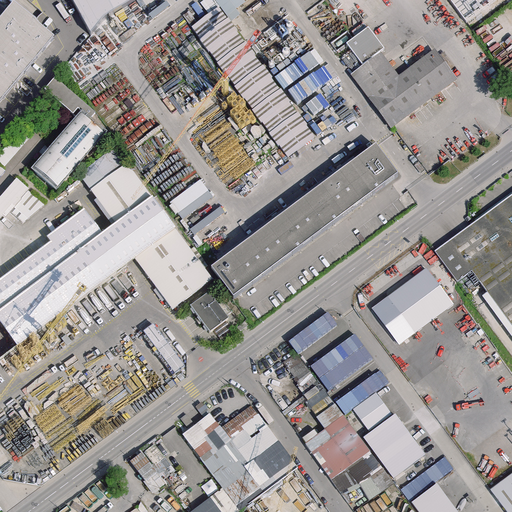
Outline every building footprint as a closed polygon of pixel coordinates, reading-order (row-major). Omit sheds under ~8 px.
[(134,0),(72,0),(91,35),(106,19),(114,13),(134,0)] [(242,0),(214,0),(229,19),(246,5),(242,0)] [(0,106),(56,37),(14,3),(0,20),(0,106)] [(190,27),(286,160),(313,140),(218,7),(190,27)] [(511,34),(503,23),(487,35),(511,67),(511,34)] [(348,44),(363,65),(385,49),(370,28),(348,44)] [(317,58),(310,48),(292,61),(299,71),(317,58)] [(365,67),(353,75),(393,128),(458,80),(436,50),(401,77),(383,53),(365,67)] [(299,71),(292,61),(273,75),(280,85),(299,71)] [(75,126),(86,113),(52,86),(42,99),(75,126)] [(111,135),(86,113),(75,126),(35,172),(60,194),(111,135)] [(21,132),(0,156),(0,161),(6,167),(30,140),(21,132)] [(398,177),(376,148),(339,176),(222,262),(211,271),(233,301),(398,177)] [(174,313),(214,283),(118,155),(82,181),(116,226),(102,237),(84,213),(47,240),(51,245),(0,283),(0,328),(16,350),(135,261),(174,313)] [(17,177),(0,196),(0,216),(7,208),(24,222),(44,207),(28,194),(29,187),(17,177)] [(184,220),(216,198),(204,180),(171,201),(184,220)] [(511,196),(435,253),(458,283),(472,273),(511,326),(511,196)] [(454,305),(428,270),(390,299),(416,334),(454,305)] [(210,293),(191,307),(193,309),(211,334),(214,331),(227,323),(230,320),(210,293)] [(380,319),(407,356),(422,345),(394,308),(380,319)] [(332,312),(291,339),(300,352),(340,325),(332,312)] [(227,323),(214,331),(221,340),(233,332),(227,323)] [(373,361),(356,336),(312,367),(329,391),(373,361)] [(313,377),(302,362),(290,371),(301,386),(313,377)] [(370,431),(393,417),(380,395),(357,408),(370,431)] [(327,430),(307,445),(333,481),(372,453),(337,405),(318,419),(327,430)] [(261,419),(251,406),(223,427),(232,440),(261,419)] [(246,459),(261,447),(254,437),(239,449),(246,459)] [(239,449),(232,440),(203,462),(223,488),(224,490),(249,472),(254,468),(246,459),(239,449)] [(411,440),(393,454),(407,473),(425,460),(411,440)] [(299,468),(291,457),(271,471),(272,473),(278,482),(299,468)] [(235,505),(260,487),(257,483),(249,472),(224,490),(235,505)] [(272,473),(257,483),(260,487),(264,493),(278,482),(272,473)] [(431,489),(423,476),(402,488),(410,502),(431,489)] [(511,511),(511,476),(491,492),(505,511),(511,511)] [(457,511),(438,485),(431,490),(413,503),(419,511),(457,511)] [(223,488),(211,497),(222,511),(238,511),(240,511),(235,505),(224,490),(223,488)] [(222,511),(211,497),(191,511),(222,511)]
